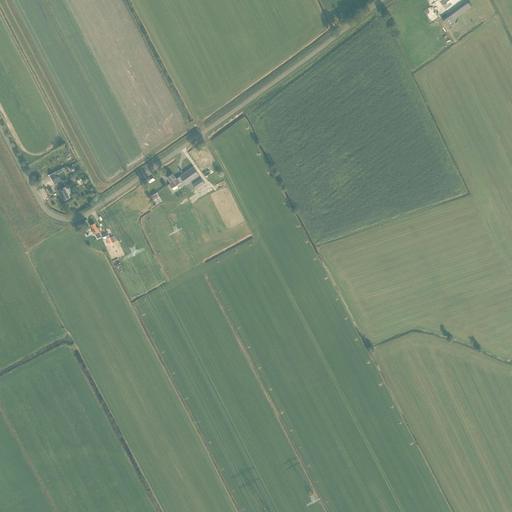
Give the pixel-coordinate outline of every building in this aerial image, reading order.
[(438,0),(445,9),(457,0),(438,0)] [(471,7),(467,1),(449,14),(442,19),(448,27),(455,22),(453,20),(471,7)] [(221,174),(217,166),(203,173),(205,176),(210,174),(213,172),(216,176),(221,174)] [(175,179),(171,174),(167,177),(171,183),(169,184),(172,188),(182,181),(191,192),(204,183),(192,167),(179,176),(180,176),(177,178),(176,178),(175,179)] [(63,201),(71,197),(66,186),(57,190),(58,191),(56,192),(55,191),(50,193),(53,201),(59,198),(58,197),(60,196),(63,201)] [(162,201),(157,192),(151,195),(158,208),(163,205),(161,202),(162,201)] [(97,239),(101,237),(99,232),(100,231),(98,227),(97,228),(95,223),(90,225),(93,231),(92,231),(93,235),(95,234),(97,239)]
